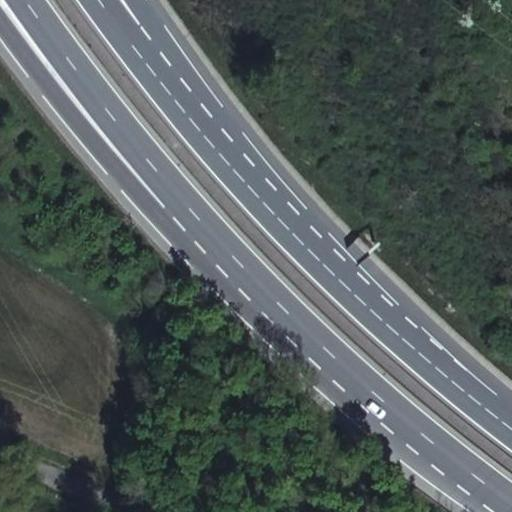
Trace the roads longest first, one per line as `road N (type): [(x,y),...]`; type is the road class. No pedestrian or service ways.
road 1 (trunk): [(410,340),(282,218),(177,99),(106,0)]
road 2 (trunk): [(175,196),(297,325),(511,500)]
road 3 (trunk): [(410,340),(138,0)]
road 4 (trunk): [(0,0),(175,196)]
road 5 (trunk): [(38,0),(175,196)]
road 6 (unclassified): [(138,511),(0,446)]
road 7 (trunk): [(511,425),(410,340)]
